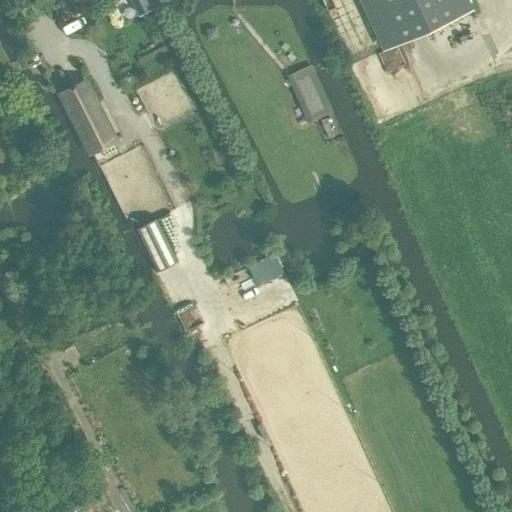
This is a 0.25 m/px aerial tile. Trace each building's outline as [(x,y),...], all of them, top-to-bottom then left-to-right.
[(155,0),(130,0),(139,16),(159,6),(155,0)] [(358,0),(382,52),(473,10),(468,0),(358,0)] [(312,65),(287,76),(307,123),(332,112),(312,65)] [(94,154),(119,141),(88,78),(56,94),(87,157),(94,154)] [(164,293),(175,315),(190,307),(180,285),(164,293)]
